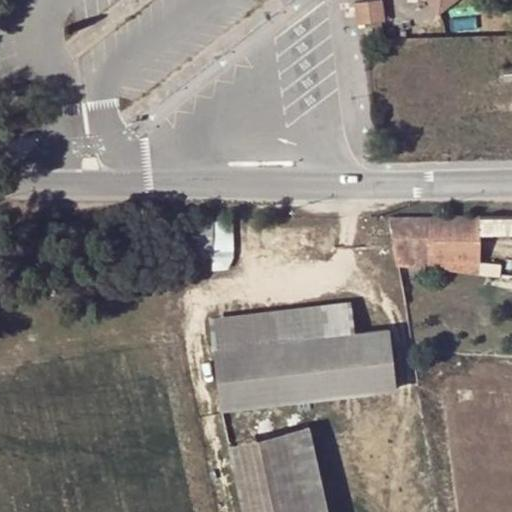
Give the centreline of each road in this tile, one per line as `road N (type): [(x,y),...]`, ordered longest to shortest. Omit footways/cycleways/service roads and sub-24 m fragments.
road 1 (unclassified): [(511,177),(0,182)]
road 2 (track): [(0,338),(346,251),(361,181)]
